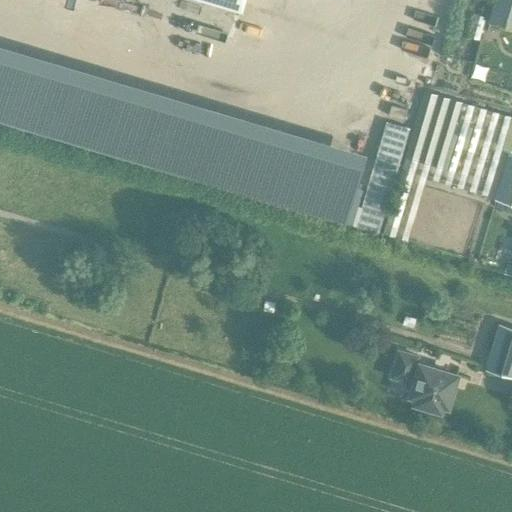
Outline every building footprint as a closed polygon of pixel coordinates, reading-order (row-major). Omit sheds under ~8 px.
[(209,0),(239,9),(242,0),(209,0)] [(511,0),(493,0),(487,20),(511,28),(511,0)] [(425,179),(494,199),(507,152),(511,153),(511,116),(424,91),(382,233),(407,240),(425,179)] [(511,153),(507,152),(494,199),(511,204),(511,153)] [(511,377),(511,326),(499,323),(485,370),(511,377)] [(447,405),(456,374),(415,362),(417,356),(398,350),(390,376),(413,383),(410,394),(416,396),(414,402),(439,409),(441,403),(447,405)]
